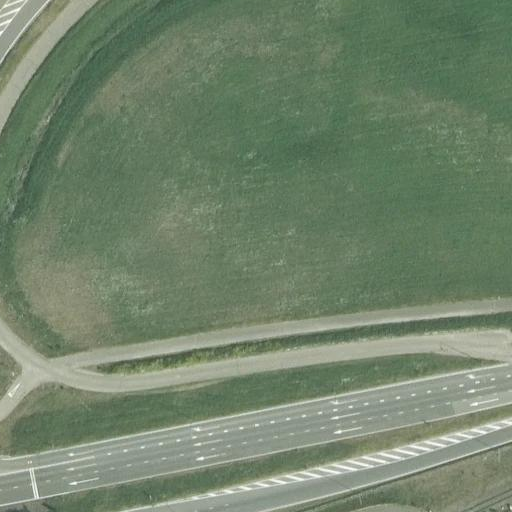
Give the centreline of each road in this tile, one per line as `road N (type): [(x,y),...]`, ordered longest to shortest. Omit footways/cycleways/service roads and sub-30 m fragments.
road 1 (primary): [(511,390),(0,490)]
road 2 (primary): [(511,356),(417,344),(126,384),(38,368)]
road 3 (primary): [(193,511),(393,473),(511,435)]
road 4 (primary): [(0,114),(37,54),(86,0)]
